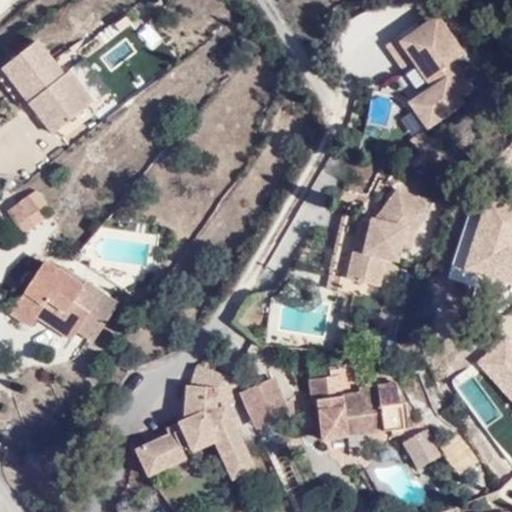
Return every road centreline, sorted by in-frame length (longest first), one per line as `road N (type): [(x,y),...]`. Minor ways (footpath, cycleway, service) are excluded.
road 1 (residential): [(248,276),(179,365),(142,397),(120,457),(85,511)]
road 2 (unknown): [(248,276),(313,182),(335,115)]
road 3 (unknown): [(335,115),(256,0)]
